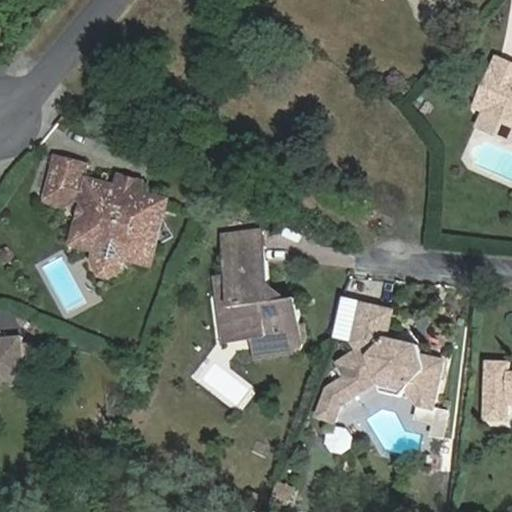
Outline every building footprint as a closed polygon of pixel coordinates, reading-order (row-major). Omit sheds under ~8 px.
[(474,107),(511,120),(511,65),(493,58),(474,107)] [(81,204),(89,167),(57,160),(46,206),(68,212),(81,204)] [(124,183),(122,191),(145,196),(147,188),(124,183)] [(145,196),(122,191),(94,185),(80,245),(107,252),(129,257),(153,263),(169,201),(145,196)] [(277,301),(276,291),(273,231),(232,233),(233,264),(231,264),(232,278),(222,278),(224,311),(234,311),(235,338),(254,337),(255,355),(306,353),(303,300),(291,300),(277,301)] [(126,269),(129,257),(107,252),(104,263),(105,278),(117,281),(126,269)] [(417,349),(386,347),(371,345),(381,310),(363,305),(353,343),(356,351),(340,361),(356,393),(383,381),(410,384),(419,401),(434,405),(446,359),(432,357),(425,361),(417,349)] [(371,345),(386,347),(394,314),(381,310),(371,345)] [(0,382),(26,380),(22,338),(0,340),(0,382)] [(511,372),(510,373),(510,363),(487,362),(485,421),(508,422),(509,405),(511,405),(511,372)] [(406,394),(410,384),(383,381),(388,391),(406,394)] [(325,444),(338,453),(350,436),(337,427),(325,444)] [(269,500),(285,507),(293,488),(278,481),(269,500)]
